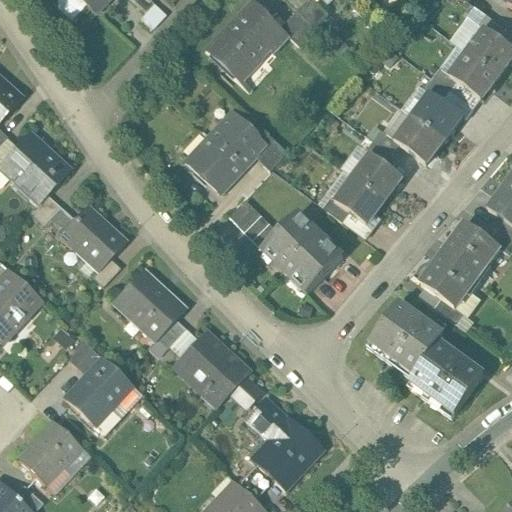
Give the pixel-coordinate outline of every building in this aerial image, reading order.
[(76,0),(95,17),(111,1),(110,0),(76,0)] [(153,0),(129,0),(130,0),(146,15),(153,7),(150,4),(153,0)] [(329,19),(310,1),(297,15),(315,33),(329,19)] [(251,4),(238,18),(239,19),(220,39),(219,38),(205,53),(235,82),(265,50),(273,57),(289,40),(281,32),(251,4)] [(315,33),(297,15),(281,32),(289,40),(299,50),(315,33)] [(506,33),(486,18),(478,28),(485,33),(486,33),(499,43),(506,33)] [(511,52),(499,43),(486,33),(485,33),(468,57),(499,80),(511,62),(511,52)] [(499,80),(468,57),(450,80),(450,81),(458,87),(481,104),(499,80)] [(458,87),(450,81),(450,80),(439,72),(432,83),(451,97),(458,87)] [(0,124),(21,102),(0,82),(0,124)] [(451,97),(432,83),(424,93),(430,97),(444,106),(451,97)] [(444,106),(430,97),(412,121),(444,144),(462,120),(444,106)] [(262,150),(229,119),(188,163),(221,194),(254,159),(262,151),(262,150)] [(444,144),(412,121),(395,144),(394,145),(399,148),(426,168),(444,144)] [(0,150),(9,141),(0,133),(0,150)] [(395,144),(381,134),(373,144),(392,158),(399,148),(394,145),(395,144)] [(70,174),(30,136),(1,167),(13,179),(9,183),(37,209),(47,199),(70,174)] [(271,140),(262,150),(262,151),(254,159),(271,174),(288,156),(271,140)] [(392,158),(373,144),(365,154),(370,158),(371,157),(385,168),(392,158)] [(385,168),(371,157),(370,158),(353,181),(385,205),(403,181),(385,168)] [(353,181),(343,174),(318,208),(323,211),(331,201),(336,204),(335,205),(349,216),(367,229),(385,205),(353,181)] [(511,194),(506,190),(488,214),(504,226),(511,231),(511,194)] [(60,211),(47,199),(37,209),(31,216),(44,229),(60,211)] [(251,246),(273,226),(249,200),(212,235),(221,245),(230,237),(243,251),(250,244),(251,246)] [(349,216),(335,205),(336,204),(331,201),(323,211),(342,226),(349,216)] [(125,246),(87,211),(61,239),(75,252),(78,249),(101,272),(110,262),(125,246)] [(343,261),(298,215),(261,252),(306,297),(343,261)] [(511,231),(504,226),(497,236),(511,246),(511,231)] [(490,245),(466,227),(443,258),(477,283),(499,253),(500,252),(490,245)] [(511,259),(511,246),(497,236),(490,245),(500,252),(499,253),(511,262),(511,259)] [(477,283),(443,258),(421,289),(441,304),(455,314),(455,313),(477,283)] [(101,272),(92,282),(102,291),(120,272),(110,262),(101,272)] [(8,276),(0,284),(0,347),(1,349),(41,306),(8,276)] [(184,314),(143,276),(114,306),(155,345),(158,342),(175,323),(184,314)] [(455,314),(441,304),(434,313),(457,330),(464,319),(455,313),(455,314)] [(443,340),(398,306),(370,345),(415,379),(439,346),(443,340)] [(175,323),(158,342),(168,352),(186,332),(175,323)] [(207,334),(180,363),(207,389),(205,392),(206,393),(201,399),(215,412),(250,374),(207,334)] [(102,363),(84,346),(68,364),(85,380),(102,363)] [(484,379),(439,346),(415,379),(410,385),(455,418),(484,379)] [(85,380),(64,404),(93,431),(131,390),(102,363),(85,380)] [(288,421),(269,403),(247,427),(272,450),(256,468),(273,484),(285,495),(305,473),(302,470),(320,451),(288,421)] [(53,427),(17,465),(44,490),(80,452),(53,427)] [(273,484),(256,468),(237,488),(254,504),(273,484)] [(237,488),(233,484),(220,498),(224,501),(213,511),(262,511),(254,504),(237,488)] [(25,511),(13,501),(0,488),(0,511),(25,511)] [(39,511),(43,508),(23,490),(13,501),(25,511),(39,511)]
